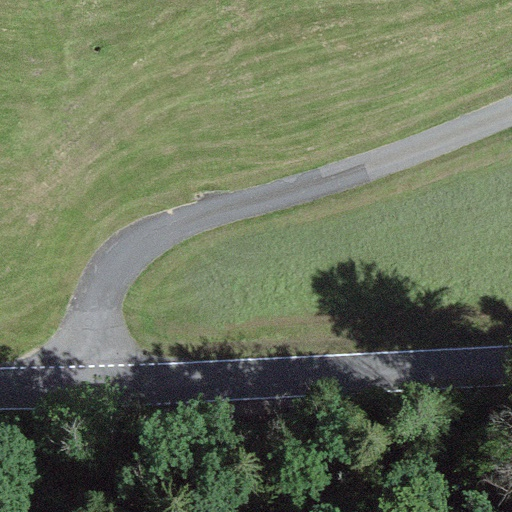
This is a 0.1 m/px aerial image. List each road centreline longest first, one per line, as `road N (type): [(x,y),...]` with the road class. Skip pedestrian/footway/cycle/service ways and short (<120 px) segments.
road 1 (unclassified): [(511,113),(361,178),(149,246),(99,315),(96,402)]
road 2 (tertiary): [(511,365),(96,402)]
